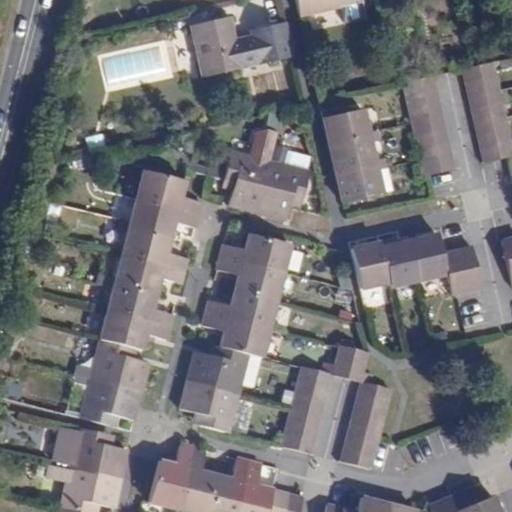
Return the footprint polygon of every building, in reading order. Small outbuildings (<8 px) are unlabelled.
[(294,0),(298,17),(359,3),(358,0),(294,0)] [(212,77),(292,58),(284,21),(253,28),(248,35),(250,41),(236,44),(234,38),(229,18),(199,25),(212,77)] [(248,35),(234,38),(236,44),(250,41),(248,35)] [(511,156),(511,152),(492,63),(462,70),(483,164),(511,156)] [(432,76),(402,83),(424,177),(453,170),(432,76)] [(320,111),(321,120),(347,114),(345,107),(320,111)] [(385,195),(384,193),(378,170),(386,169),(384,159),(377,161),(374,143),(380,141),(378,133),(370,135),(365,111),(347,114),(322,120),(342,204),(385,195)] [(256,132),(250,156),(270,161),(277,132),(266,127),(256,132)] [(285,223),(290,207),(291,199),(302,202),(310,171),(270,161),(250,156),(231,151),(226,172),(223,182),(235,185),(232,192),(229,207),(285,223)] [(188,171),(223,182),(226,172),(191,164),(188,171)] [(378,170),(384,193),(394,191),(388,168),(386,169),(378,170)] [(87,386),(79,414),(78,419),(116,428),(119,418),(133,421),(148,363),(134,359),(136,350),(144,352),(148,336),(169,341),(175,317),(154,310),(162,281),(183,286),(190,260),(168,254),(176,224),(194,229),(201,204),(183,199),(187,182),(142,171),(134,198),(128,223),(120,221),(117,232),(126,234),(114,279),(99,275),(97,285),(112,289),(87,386)] [(221,189),(232,192),(235,185),(223,182),(221,189)] [(291,199),(290,207),(300,209),(302,202),(291,199)] [(445,268),(437,233),(396,242),(395,238),(350,248),(360,292),(388,286),(389,290),(447,277),(445,268)] [(229,434),(251,356),(263,359),(292,246),(248,235),(244,250),(225,246),(223,245),(216,271),(236,276),(229,306),(208,301),(201,326),(221,332),(217,347),(212,346),(209,356),(194,352),(179,410),(194,414),(192,424),(229,434)] [(511,289),(511,288),(511,238),(501,241),(511,289)] [(475,262),(445,268),(447,277),(451,296),(481,289),(475,262)] [(369,470),(390,390),(369,385),(372,375),(365,374),(370,354),(339,346),(334,364),(324,362),(322,373),(301,367),(280,447),(310,455),(331,376),(360,384),(339,462),(369,470)] [(67,411),(79,414),(87,386),(75,382),(67,411)] [(58,511),(99,511),(101,507),(114,510),(126,451),(112,447),(114,437),(77,429),(76,431),(61,427),(53,461),(69,465),(68,470),(49,465),(46,478),(65,482),(58,511)] [(298,511),(302,498),(258,487),(263,464),(236,457),(230,480),(201,472),(206,450),(180,443),(174,466),(158,461),(147,504),(176,511),(298,511)] [(501,511),(495,495),(486,500),(480,485),(428,505),(431,511),(501,511)] [(417,511),(361,496),(356,511),(353,511),(326,505),(324,511),(417,511)]
